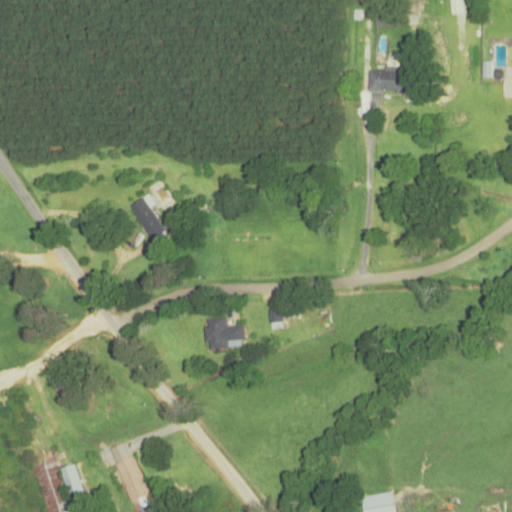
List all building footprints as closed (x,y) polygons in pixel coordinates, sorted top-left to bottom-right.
[(374,26),(396,27),(397,10),(375,8),(374,26)] [(369,93),(413,93),(413,72),(369,72),(369,93)] [(130,207),(149,240),(164,232),(145,199),(130,207)] [(269,323),(289,323),(289,310),(269,310),(269,323)] [(243,327),(226,328),(226,319),(204,321),(207,351),(244,348),(243,327)] [(132,503),(149,495),(125,443),(107,452),(132,503)]
